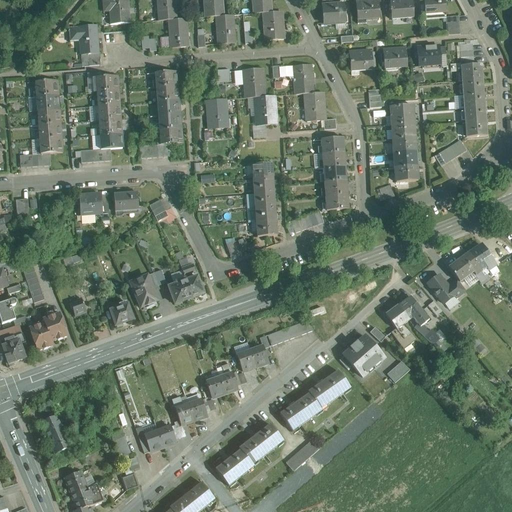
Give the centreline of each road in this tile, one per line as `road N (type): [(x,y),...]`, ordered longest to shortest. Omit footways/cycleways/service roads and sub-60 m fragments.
road 1 (primary): [(511,200),(0,390)]
road 2 (residential): [(0,185),(153,173),(170,183),(219,273),(368,223)]
road 3 (residential): [(130,511),(312,357)]
road 4 (residential): [(318,51),(118,63)]
road 5 (residential): [(368,223),(361,132),(318,51)]
road 6 (residential): [(510,163),(502,77),(468,0)]
road 7 (residential): [(368,223),(510,163)]
